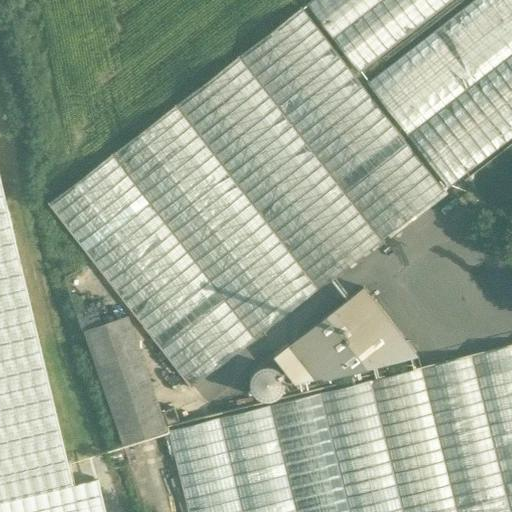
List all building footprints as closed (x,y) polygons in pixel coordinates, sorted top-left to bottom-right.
[(310,0),(305,4),(359,73),(453,0),(310,0)] [(511,0),(473,0),(366,82),(447,187),(511,137),(511,0)] [(444,191),(302,7),(47,204),(190,388),(444,191)] [(0,502),(72,486),(0,181),(0,502)] [(401,339),(363,291),(293,345),(313,370),(341,349),(342,351),(359,372),(401,339)] [(128,316),(83,331),(122,445),(167,429),(128,316)] [(511,511),(511,344),(168,430),(188,511),(511,511)] [(359,372),(342,351),(328,361),(345,382),(359,372)] [(72,486),(0,502),(0,511),(105,511),(97,479),(72,486)]
